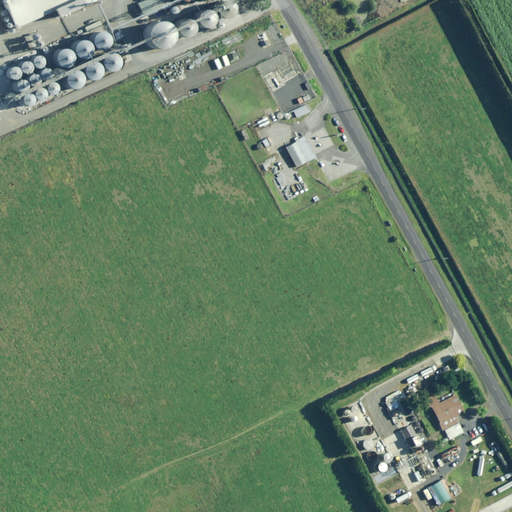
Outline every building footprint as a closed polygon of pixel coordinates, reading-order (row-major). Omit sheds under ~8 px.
[(0,0),(15,31),(81,0),(0,0)] [(165,0),(144,0),(137,4),(145,18),(168,6),(165,0)] [(219,19),(221,19),(222,19),(224,19),(226,19),(227,18),(228,17),(229,16),(230,14),(231,13),(231,11),(231,10),(231,8),(231,6),(230,5),(229,4),(228,3),(226,2),(225,1),(223,1),(221,1),(220,1),(218,1),(217,2),(215,3),(214,4),(213,6),(213,7),(213,9),(212,11),(213,12),(213,14),(214,15),(215,16),(216,18),(218,18),(219,19)] [(197,27),(199,28),(202,29),(203,29),(205,28),(206,28),(208,27),(209,26),(210,25),(211,23),(211,22),(212,20),(212,18),(211,17),(211,15),(210,14),(209,13),(207,12),(206,11),(204,10),(203,10),(201,10),(200,11),(198,11),(197,12),(195,13),(194,14),(194,16),(193,17),(193,19),(193,21),(193,22),(194,24),(195,25),(196,26),(197,27)] [(178,37),(179,37),(182,38),(184,38),(186,37),(187,37),(188,36),(190,35),(191,33),(191,32),(192,30),(192,29),(192,27),(191,25),(191,24),(190,23),(189,21),(187,20),(186,20),(184,19),(183,19),(181,19),(179,20),(178,20),(176,21),(175,22),(174,24),(174,25),(173,27),(173,28),(173,30),(174,32),(174,33),(175,34),(176,36),(178,37)] [(99,26),(96,21),(83,28),(85,33),(99,26)] [(150,49),(153,49),(155,49),(158,49),(160,49),(162,48),(164,46),(166,45),(167,43),(168,40),(169,38),(169,36),(169,33),(169,31),(168,29),(166,27),(164,25),(163,23),(160,22),(158,22),(156,22),(153,22),(151,22),(149,23),(146,25),(145,26),(143,28),(142,31),(142,33),(141,35),(142,38),(142,40),(143,42),(144,44),(146,46),(148,48),(150,49)] [(273,46),(265,30),(255,35),(263,51),(273,46)] [(93,49),(95,50),(97,50),(98,50),(100,50),(101,49),(103,48),(104,47),(105,46),(106,44),(106,43),(106,41),(106,40),(106,38),(105,37),(105,35),(104,34),(102,33),(101,32),(99,32),(98,31),(96,31),(94,32),(93,32),(92,33),(90,34),(89,35),(89,37),(88,38),(88,40),(88,42),(88,43),(89,45),(90,46),(91,47),(92,48),(93,49)] [(35,51),(41,48),(43,52),(55,46),(53,42),(44,47),(37,32),(27,37),(35,51)] [(78,32),(57,40),(59,44),(79,35),(78,32)] [(75,59),(77,59),(79,59),(80,59),(82,59),(83,58),(85,58),(86,57),(87,55),(88,54),(88,52),(88,51),(88,49),(88,47),(88,46),(87,45),(86,43),(84,42),(83,41),(81,41),(80,41),(78,41),(77,41),(75,42),(74,42),(72,44),(71,45),(71,46),(70,48),(70,49),(70,51),(70,53),(71,54),(72,56),(73,57),(74,58),(75,59)] [(258,51),(254,42),(245,46),(249,55),(258,51)] [(56,67),(58,68),(60,68),(61,68),(63,68),(64,67),(66,66),(67,65),(68,64),(69,62),(69,61),(69,59),(69,58),(69,56),(69,54),(68,53),(67,52),(65,51),(64,50),(62,49),(61,49),(59,49),(58,50),(56,50),(55,51),(53,52),(52,53),(52,55),(51,56),(51,58),(51,60),(51,61),(52,63),(53,64),(54,65),(55,66),(56,67)] [(238,59),(236,52),(230,55),(233,61),(238,59)] [(104,71),(106,72),(108,72),(109,72),(111,71),(112,71),(113,70),(115,69),(116,68),(116,66),(117,65),(117,63),(117,61),(117,60),(116,58),(116,57),(114,56),(113,55),(112,54),(110,53),(109,53),(107,53),(105,53),(104,54),(102,55),(101,56),(100,57),(99,59),(99,60),(99,62),(99,63),(99,65),(100,67),(100,68),(101,69),(103,70),(104,71)] [(39,55),(4,72),(22,108),(57,91),(39,55)] [(86,81),(87,81),(89,81),(90,81),(92,81),(94,81),(95,80),(96,79),(97,77),(98,76),(99,74),(99,73),(99,71),(98,70),(98,68),(97,67),(96,65),(95,64),(93,64),(92,63),(90,63),(88,63),(87,63),(85,64),(84,65),(83,66),(82,67),(81,68),(80,70),(80,71),(80,73),(80,75),(81,76),(82,78),(83,79),(84,80),(86,81)] [(67,88),(68,89),(70,89),(71,89),(73,89),(75,88),(76,87),(77,86),(78,85),(79,83),(80,82),(80,80),(80,79),(79,77),(79,75),(78,74),(77,73),(76,72),(74,71),(73,70),(71,70),(70,70),(68,71),(66,71),(65,72),(64,73),(63,74),(62,76),(61,77),(61,79),(61,80),(62,82),(62,84),(63,85),(64,86),(65,87),(67,88)] [(309,111),(306,104),(292,111),(296,118),(309,111)] [(303,135),(294,141),(295,142),(284,147),(295,167),(306,161),(306,162),(316,157),(314,155),(305,137),(303,135)] [(457,420),(466,416),(462,408),(451,386),(434,395),(425,400),(429,408),(430,407),(442,431),(444,430),(449,440),(463,433),(458,423),(457,420)] [(420,444),(409,426),(399,431),(405,442),(409,440),(414,447),(420,444)] [(452,497),(443,479),(427,488),(437,506),(452,497)]
